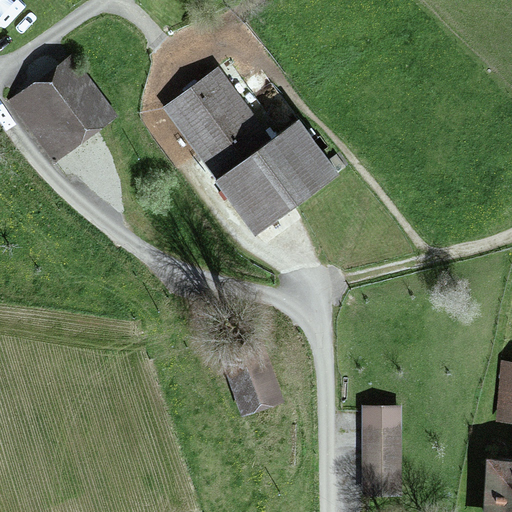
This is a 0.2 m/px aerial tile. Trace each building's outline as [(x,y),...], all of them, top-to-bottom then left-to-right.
[(80,61),(40,90),(75,138),(114,109),(80,61)] [(218,67),(164,106),(218,178),(216,179),(256,234),(338,173),(298,118),(270,138),(218,67)] [(265,336),(236,343),(250,402),(279,395),(265,336)] [(511,365),(506,365),(502,415),(511,415),(511,365)] [(397,428),(366,428),(366,491),(397,491),(397,428)] [(511,511),(511,466),(494,466),(490,511),(511,511)]
